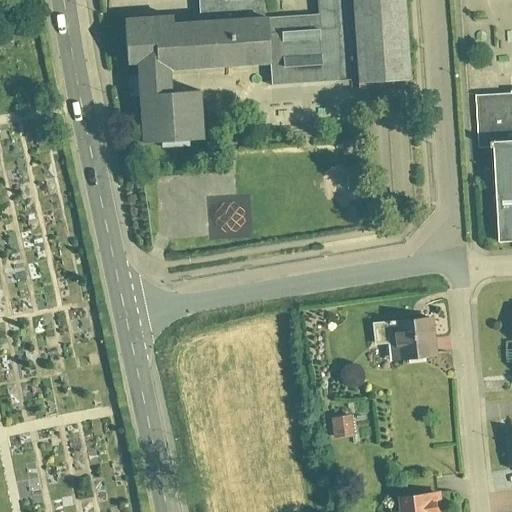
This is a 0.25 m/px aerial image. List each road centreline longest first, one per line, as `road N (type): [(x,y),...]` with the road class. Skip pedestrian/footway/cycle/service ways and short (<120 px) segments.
road 1 (residential): [(129,319),(459,266)]
road 2 (tertiary): [(129,319),(65,0)]
road 3 (residential): [(437,0),(459,266)]
road 4 (residential): [(483,511),(459,266)]
road 5 (tertiary): [(169,511),(129,319)]
